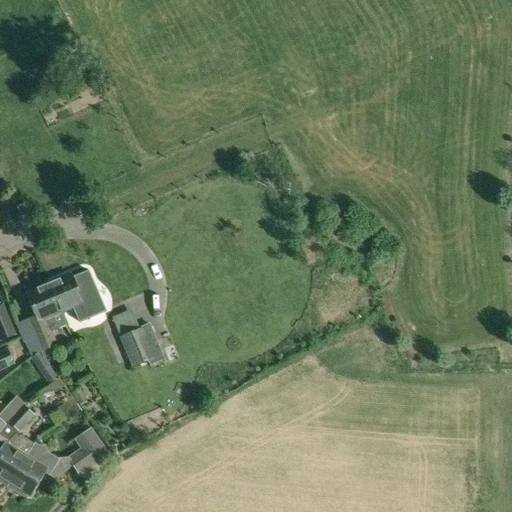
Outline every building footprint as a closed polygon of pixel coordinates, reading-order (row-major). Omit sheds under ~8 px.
[(72,275),(48,285),(60,315),(61,314),(74,309),(79,323),(94,317),(87,300),(83,302),(78,290),(87,287),(87,282),(84,275),(79,273),(72,275)] [(24,340),(32,353),(42,348),(46,358),(54,355),(49,344),(56,341),(51,331),(61,314),(60,315),(48,285),(27,294),(36,316),(17,323),(24,340)] [(0,340),(16,334),(4,304),(0,305),(0,340)] [(120,338),(132,368),(156,358),(143,328),(120,338)] [(6,348),(0,350),(0,371),(14,365),(6,348)] [(46,359),(41,352),(31,359),(49,385),(59,378),(46,359)] [(87,401),(81,391),(74,395),(80,405),(82,408),(89,405),(87,401)] [(0,433),(7,426),(8,424),(23,404),(24,403),(17,396),(0,414),(0,433)] [(74,398),(57,408),(64,419),(81,409),(74,398)] [(23,404),(8,424),(20,433),(37,414),(35,413),(24,403),(23,404)] [(67,458),(74,467),(79,475),(92,467),(110,454),(91,428),(74,440),(80,449),(68,457),(67,458)] [(0,454),(0,477),(10,483),(33,445),(20,436),(19,438),(15,435),(8,447),(5,445),(0,454)] [(34,443),(33,445),(10,483),(16,487),(16,492),(23,497),(28,494),(30,495),(45,472),(53,477),(74,467),(67,458),(68,457),(57,459),(48,453),(47,446),(41,447),(34,443)]
